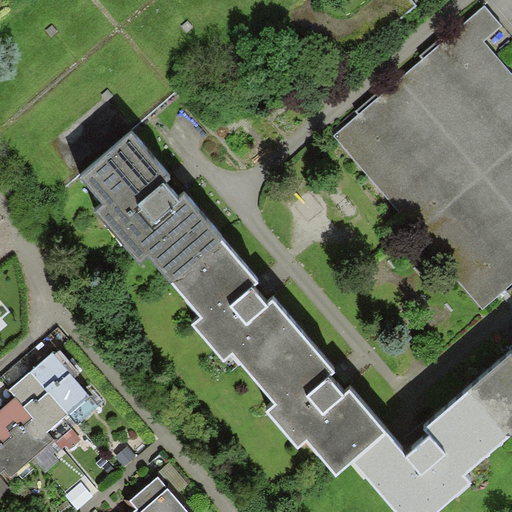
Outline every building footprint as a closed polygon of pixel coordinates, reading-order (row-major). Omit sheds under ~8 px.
[(499,20),(481,0),(475,0),(330,126),(481,299),(511,272),(511,65),(484,34),(499,20)] [(379,0),(393,23),(418,8),(412,0),(379,0)] [(143,244),(168,271),(218,227),(182,187),(176,193),(156,171),(163,165),(126,124),(81,165),(103,190),(89,203),(134,253),(143,244)] [(227,339),(248,363),(299,318),(271,287),(265,293),(250,276),(256,270),(218,227),(168,271),(196,303),(187,310),(219,346),(227,339)] [(94,289),(84,278),(69,291),(78,302),(94,289)] [(334,358),(299,318),(248,363),(272,389),(261,399),(293,434),(308,422),(323,439),(315,446),(330,462),(349,447),(356,439),(384,415),(350,376),(343,383),(327,364),(334,358)] [(465,379),(508,428),(511,424),(511,346),(508,341),(465,379)] [(65,405),(84,388),(45,347),(27,364),(65,405)] [(46,423),(65,405),(27,364),(8,382),(13,388),(46,423)] [(508,428),(465,379),(421,417),(427,423),(407,441),(384,415),(356,439),(349,447),(364,463),(361,466),(401,511),(421,511),(471,468),(467,463),(508,428)] [(0,417),(30,449),(52,429),(46,423),(13,388),(0,399),(0,417)] [(10,468),(30,449),(0,417),(0,457),(0,458),(10,468)] [(145,511),(188,511),(191,510),(156,468),(128,492),(134,499),(145,511)] [(145,511),(134,499),(118,511),(145,511)]
